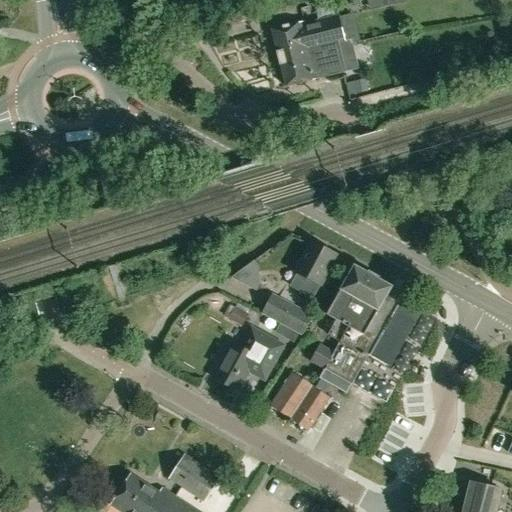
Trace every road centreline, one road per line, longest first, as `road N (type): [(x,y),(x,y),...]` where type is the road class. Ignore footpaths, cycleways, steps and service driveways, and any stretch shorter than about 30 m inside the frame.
road 1 (residential): [(383,511),(133,370),(88,442),(29,511)]
road 2 (secondary): [(487,302),(199,146),(117,112)]
road 3 (unclassified): [(337,111),(252,123),(141,31)]
road 4 (unclassified): [(398,511),(445,425),(448,384),(487,302)]
